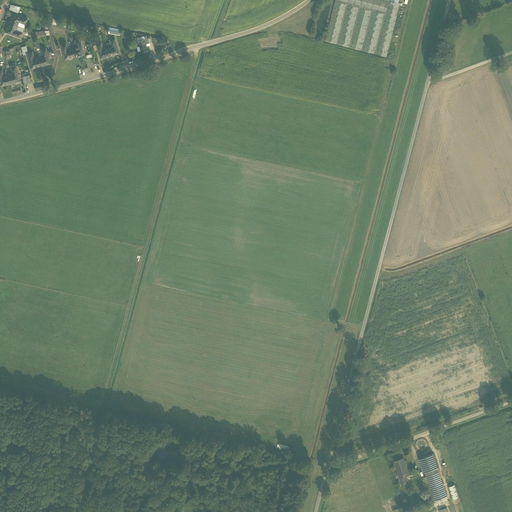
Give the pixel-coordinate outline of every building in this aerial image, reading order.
[(388,1),(386,0),(335,0),(335,1),(347,4),(360,8),(372,11),(385,14),(388,1)] [(388,0),(388,1),(385,14),(396,17),(400,0),(388,0)] [(347,4),(335,1),(324,41),(337,44),(347,4)] [(360,8),(347,4),(337,44),(349,47),(360,8)] [(372,11),(360,8),(349,47),(362,51),(372,11)] [(385,14),(372,11),(362,51),(375,54),(385,14)] [(27,19),(12,13),(8,23),(17,26),(19,22),(25,24),(27,19)] [(396,17),(385,14),(375,54),(386,57),(396,17)] [(17,26),(8,23),(5,32),(20,38),(22,33),(16,30),(17,26)] [(119,54),(114,38),(109,40),(111,46),(107,48),(110,57),(119,54)] [(80,39),(74,40),(76,47),(72,48),(74,57),(84,54),(80,39)] [(144,39),(138,41),(139,46),(140,51),(141,51),(147,49),(146,44),(144,39)] [(72,48),(68,49),(66,42),(60,44),(65,60),(74,57),(72,48)] [(107,48),(103,49),(101,42),(95,44),(100,59),(110,57),(107,48)] [(46,48),(40,49),(42,56),(38,57),(41,66),(50,64),(46,48)] [(38,57),(34,58),(32,52),(27,53),(31,69),(41,66),(38,57)] [(16,66),(10,67),(12,74),(8,75),(10,84),(20,81),(16,66)] [(3,76),(2,69),(0,69),(0,85),(0,86),(10,84),(8,75),(3,76)] [(184,452),(183,458),(193,460),(194,454),(184,452)] [(433,453),(419,458),(424,473),(425,472),(438,468),(439,468),(433,453)] [(403,458),(394,461),(399,475),(398,475),(402,486),(408,484),(406,477),(409,476),(403,458)] [(438,468),(425,472),(427,476),(429,482),(436,501),(448,497),(438,468)] [(455,485),(449,486),(452,499),(458,497),(455,485)]
